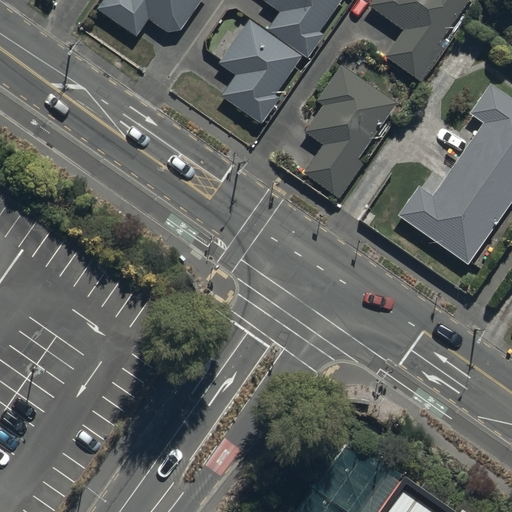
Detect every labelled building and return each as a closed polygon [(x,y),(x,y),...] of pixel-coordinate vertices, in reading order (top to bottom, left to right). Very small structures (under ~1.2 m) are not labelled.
[(104,0),(95,13),(134,40),(146,23),(164,36),(178,34),(203,0),(104,0)] [(263,0),(261,4),(277,16),(264,35),(247,23),(215,67),(233,80),(219,99),(261,128),(277,104),(273,101),(300,61),(305,64),(322,40),(317,36),(342,0),(263,0)] [(372,0),(366,10),(402,34),(383,61),(420,86),(442,53),(437,49),(469,0),(372,0)] [(394,108),(337,70),(313,106),(321,111),(303,137),(321,149),(300,181),(336,205),(361,168),(356,165),(394,108)] [(511,202),(511,106),(487,89),(467,118),(482,128),(431,201),(416,190),(394,221),(465,270),(511,202)] [(286,511),(369,511),(401,466),(349,429),(286,511)] [(468,511),(401,466),(369,511),(468,511)]
